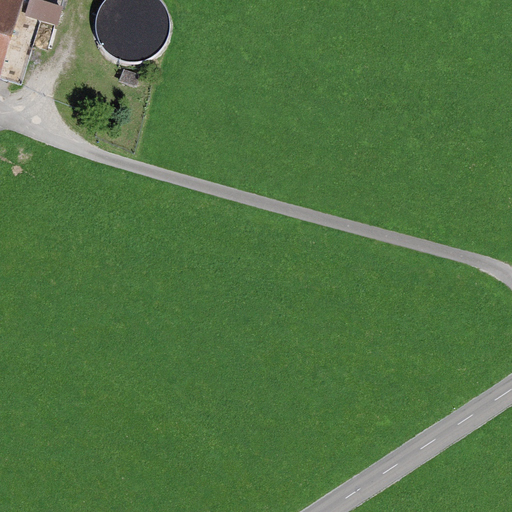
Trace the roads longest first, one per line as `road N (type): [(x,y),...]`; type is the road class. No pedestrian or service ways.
road 1 (tertiary): [(511,390),(326,511)]
road 2 (track): [(94,0),(28,129)]
